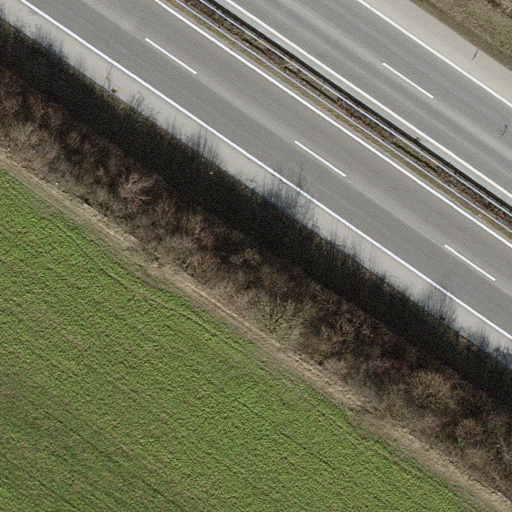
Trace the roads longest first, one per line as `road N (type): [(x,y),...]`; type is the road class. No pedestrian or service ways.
road 1 (motorway): [(88,0),(511,290)]
road 2 (motorway): [(511,149),(294,0)]
